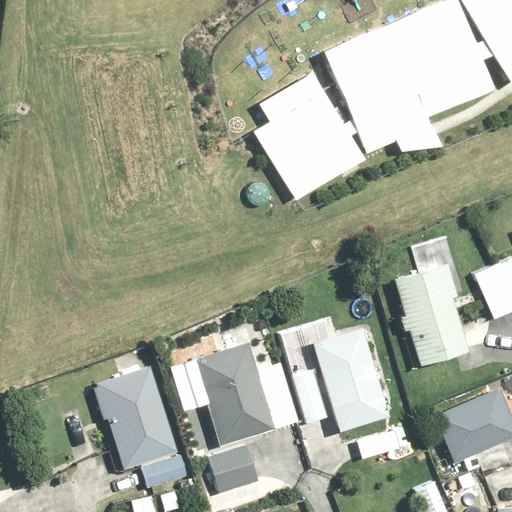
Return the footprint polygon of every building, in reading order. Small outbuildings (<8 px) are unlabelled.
[(264,119),(245,133),(287,194),(360,160),(388,140),(396,154),(432,146),(418,115),(511,70),(511,0),(435,0),(371,20),(311,52),(322,66),(250,99),(264,119)] [(511,257),(464,272),(479,321),(511,310),(511,257)] [(436,267),(384,282),(413,374),(464,358),(436,267)] [(358,327),(303,344),(312,371),(285,379),(301,431),(328,423),(332,439),(388,422),(358,327)] [(184,361),(209,447),(267,430),(242,344),(184,361)] [(148,368),(84,387),(109,475),(135,468),(143,495),(182,484),(148,368)] [(432,409),(451,455),(511,429),(511,418),(497,382),(432,409)] [(400,427),(361,440),(367,457),(406,444),(400,427)] [(241,450),(199,462),(209,496),(251,484),(241,450)] [(441,511),(429,484),(405,494),(412,511),(441,511)]
